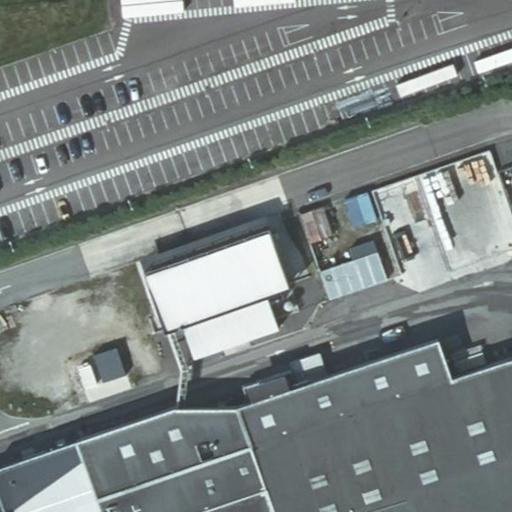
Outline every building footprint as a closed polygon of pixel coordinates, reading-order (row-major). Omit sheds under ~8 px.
[(470,268),(511,255),(511,161),(498,166),(508,200),(454,215),(470,268)] [(257,231),(136,274),(156,330),(171,324),(184,359),(268,330),(255,295),(277,287),(257,231)] [(380,251),(323,264),(330,295),(387,282),(380,251)] [(511,511),(511,355),(441,381),(428,341),(286,391),(280,375),(232,392),(238,408),(228,412),(242,451),(89,505),(91,511),(511,511)] [(292,380),(335,367),(330,352),(288,364),(292,380)] [(0,470),(0,511),(91,511),(89,505),(242,451),(228,412),(167,411),(0,470)]
